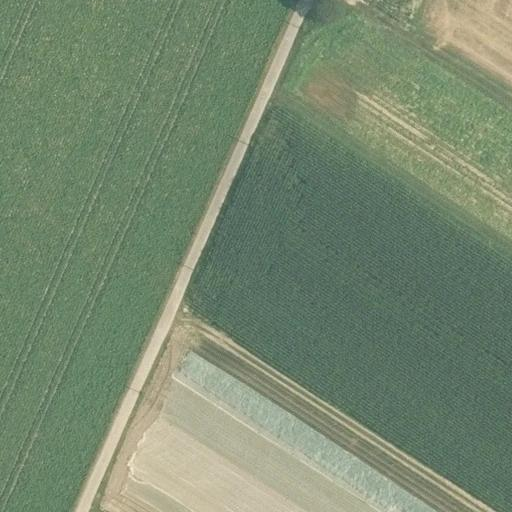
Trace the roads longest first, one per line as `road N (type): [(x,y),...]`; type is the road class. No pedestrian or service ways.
road 1 (track): [(82,511),(305,0)]
road 2 (track): [(511,102),(350,0)]
